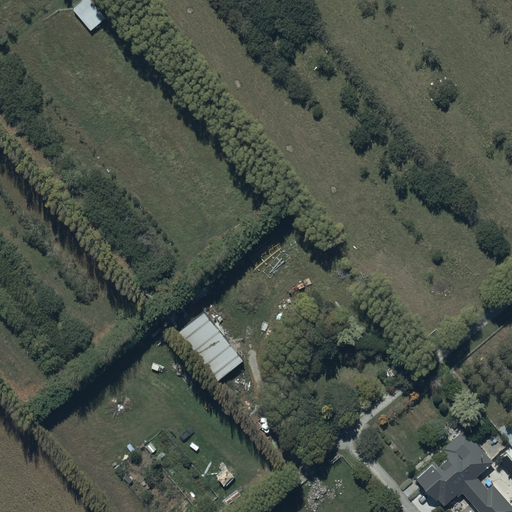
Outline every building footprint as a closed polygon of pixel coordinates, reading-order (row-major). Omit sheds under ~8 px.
[(94,0),(79,0),(73,5),(91,26),(106,13),(94,0)] [(62,17),(48,28),(112,103),(124,93),(62,17)] [(36,37),(24,48),(90,124),(102,113),(36,37)] [(146,116),(133,127),(198,202),(210,191),(146,116)] [(121,137),(108,149),(164,214),(178,203),(121,137)] [(181,290),(158,307),(176,331),(193,319),(180,301),(186,296),(181,290)] [(264,397),(249,409),(257,420),(272,408),(264,397)] [(435,452),(416,469),(426,480),(424,481),(436,495),(438,493),(444,500),(456,490),(458,493),(445,503),(451,509),(450,509),(450,510),(450,511),(458,511),(472,500),(482,511),(507,511),(511,508),(511,501),(493,480),(487,484),(476,472),(493,456),(464,424),(442,443),(444,445),(443,446),(447,450),(439,457),(435,452)]
